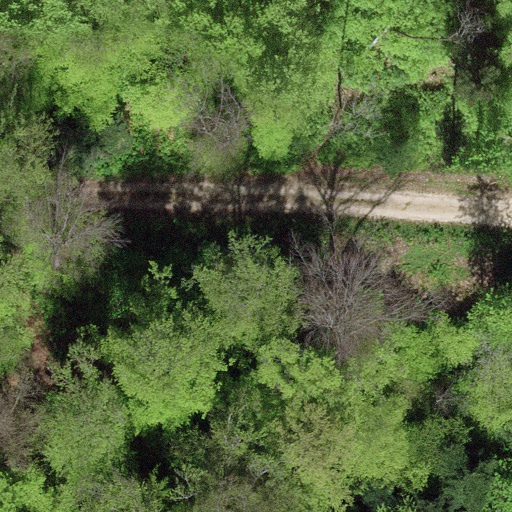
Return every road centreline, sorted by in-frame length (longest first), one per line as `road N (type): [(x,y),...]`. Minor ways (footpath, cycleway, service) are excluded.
road 1 (track): [(511,219),(188,210),(0,158)]
road 2 (track): [(0,381),(67,430),(148,511)]
